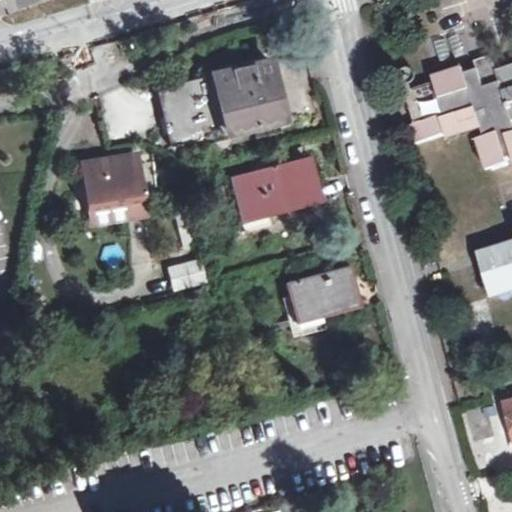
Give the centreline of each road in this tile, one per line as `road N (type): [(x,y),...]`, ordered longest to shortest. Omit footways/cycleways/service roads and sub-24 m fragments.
road 1 (unclassified): [(317,0),(460,511)]
road 2 (tertiary): [(0,51),(184,0)]
